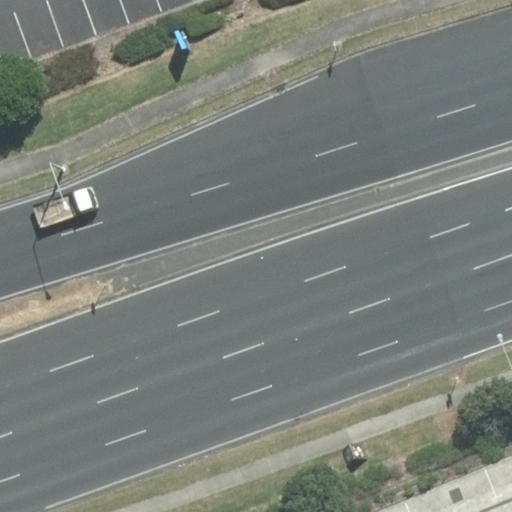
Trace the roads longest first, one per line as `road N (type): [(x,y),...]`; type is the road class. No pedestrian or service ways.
road 1 (primary): [(511,258),(0,440)]
road 2 (primary): [(0,238),(511,82)]
